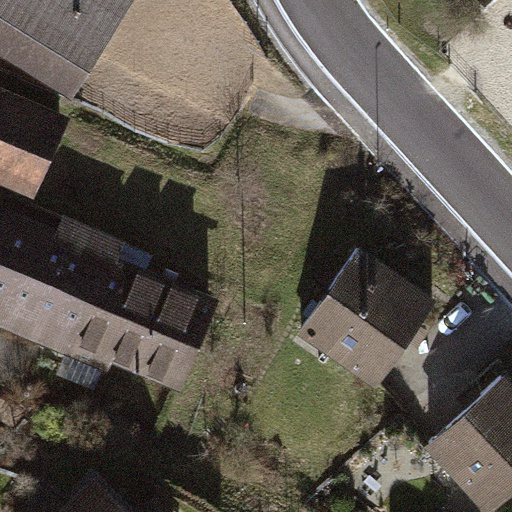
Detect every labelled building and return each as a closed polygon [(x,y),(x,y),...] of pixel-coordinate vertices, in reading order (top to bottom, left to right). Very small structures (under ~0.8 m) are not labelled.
[(139,0),(0,0),(0,59),(74,104),(139,0)] [(511,0),(485,0),(499,14),(511,0)] [(0,79),(0,177),(43,195),(77,111),(0,79)] [(89,204),(102,171),(62,156),(49,189),(89,204)] [(234,307),(26,221),(0,284),(0,318),(196,399),(234,307)] [(459,309),(382,253),(323,333),(400,389),(459,309)] [(511,386),(447,444),(508,511),(509,511),(511,509),(511,386)] [(150,511),(116,475),(76,511),(150,511)]
